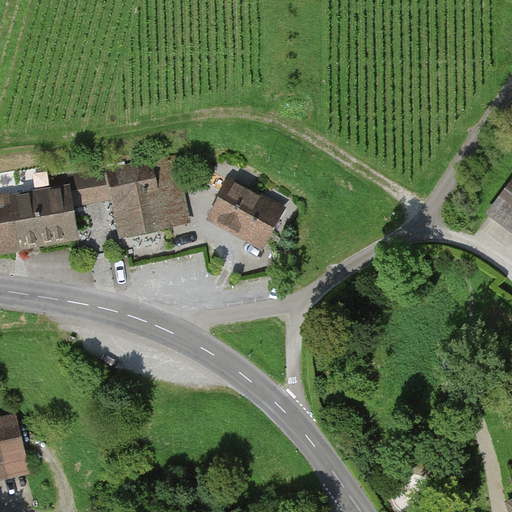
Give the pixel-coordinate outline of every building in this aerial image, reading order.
[(116,182),(119,203),(124,235),(194,221),(189,189),(184,168),(116,182)] [(85,187),(88,207),(119,203),(116,182),(85,187)] [(232,183),(215,213),(275,246),(291,217),(232,183)] [(511,185),(488,218),(511,235),(511,185)] [(0,198),(0,253),(92,240),(88,207),(85,187),(0,198)] [(0,483),(15,481),(3,424),(0,424),(0,483)]
